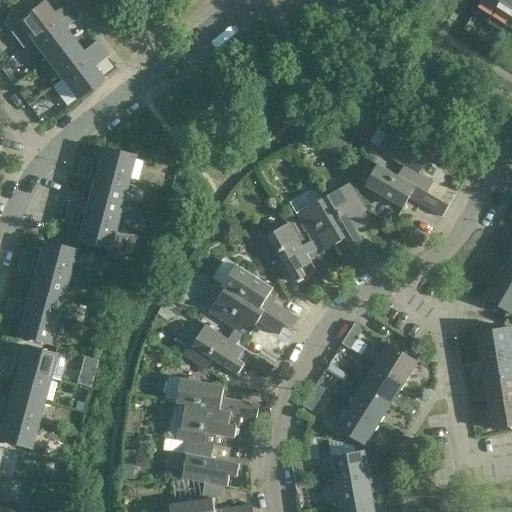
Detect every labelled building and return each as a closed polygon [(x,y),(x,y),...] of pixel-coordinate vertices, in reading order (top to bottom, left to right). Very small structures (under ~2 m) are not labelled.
[(41,0),(17,18),(31,37),(72,7),(67,0),(65,0),(51,11),(43,0),(41,0)] [(511,0),(482,0),(476,11),(511,33),(511,0)] [(31,37),(46,57),(71,37),(62,26),(78,14),(72,7),(31,37)] [(95,37),(80,49),(71,37),(46,57),(60,76),(101,45),(95,37)] [(106,52),(101,45),(60,76),(75,95),(100,76),(91,64),(106,52)] [(393,119),(378,145),(376,147),(404,164),(398,173),(427,190),(433,180),(419,171),(428,156),(439,162),(445,151),(393,119)] [(101,146),(94,170),(128,179),(134,155),(101,146)] [(77,166),(90,170),(93,160),(80,157),(77,166)] [(427,191),(427,190),(398,173),(378,161),(365,182),(404,206),(410,196),(441,215),(448,204),(427,191)] [(90,170),(77,166),(75,175),(88,179),(90,170)] [(128,179),(94,170),(88,194),(122,203),(128,179)] [(367,208),(351,180),(324,195),(356,251),(367,245),(356,227),(368,220),(363,211),(367,208)] [(122,203),(88,194),(81,218),(115,227),(122,203)] [(359,257),(356,251),(324,195),(297,211),(312,238),(317,247),(320,252),(336,243),(348,264),(359,257)] [(65,213),(78,216),(80,207),(67,203),(65,213)] [(440,217),(430,211),(426,218),(436,224),(440,217)] [(78,216),(65,213),(62,222),(75,225),(78,216)] [(115,227),(81,218),(75,242),(109,251),(115,227)] [(308,252),(317,247),(312,238),(303,244),(289,220),(269,232),(267,229),(255,236),(270,261),(280,255),(294,280),(306,273),(302,266),(312,260),(308,252)] [(69,273),(75,249),(42,240),(35,264),(69,273)] [(21,251),(18,260),(31,264),(34,254),(21,251)] [(511,252),(498,273),(511,281),(511,252)] [(31,264),(18,260),(15,269),(29,273),(31,264)] [(112,274),(117,271),(117,265),(112,262),(107,265),(107,271),(112,274)] [(273,285),(237,262),(223,283),(227,286),(285,323),(292,328),(300,317),(278,303),(275,307),(264,300),(273,285)] [(35,264),(29,288),(62,297),(69,273),(35,264)] [(511,310),(511,281),(498,273),(485,294),(511,310)] [(278,333),(285,323),(227,286),(211,311),(236,327),(242,332),(247,334),(257,319),(278,333)] [(62,297),(29,288),(22,312),(56,321),(62,297)] [(8,297),(5,306),(18,310),(21,300),(8,297)] [(18,310),(5,306),(3,316),(16,319),(18,310)] [(78,323),(91,326),(95,315),(82,311),(78,323)] [(56,321),(22,312),(16,336),(49,345),(56,321)] [(349,333),(358,338),(365,328),(355,322),(349,333)] [(236,342),(242,332),(236,327),(230,337),(207,323),(194,343),(191,341),(184,352),(207,367),(213,356),(238,372),(245,361),(238,356),(244,347),(236,342)] [(478,329),(482,354),(511,348),(511,332),(511,324),(478,329)] [(349,333),(342,343),(351,349),(358,338),(349,333)] [(390,343),(377,363),(405,381),(419,360),(390,342),(390,343)] [(53,365),(57,353),(23,344),(16,368),(50,377),(50,378),(60,381),(60,379),(59,379),(63,367),(53,365)] [(486,378),(511,373),(511,348),(482,354),(486,378)] [(1,355),(0,359),(0,364),(12,368),(14,358),(1,355)] [(377,363),(364,383),(392,401),(405,381),(377,363)] [(12,368),(0,364),(0,374),(9,377),(12,368)] [(16,368),(10,392),(43,401),(50,378),(50,377),(16,368)] [(89,387),(93,376),(79,372),(76,383),(89,387)] [(511,373),(486,378),(490,402),(511,397),(511,373)] [(181,378),(169,376),(164,399),(177,402),(177,403),(186,404),(242,413),(256,416),(259,403),(234,398),(233,403),(222,400),(224,386),(181,378)] [(392,401),(364,383),(351,403),(379,421),(392,401)] [(317,384),(310,394),(319,400),(325,389),(317,384)] [(43,401),(10,392),(3,416),(37,425),(43,401)] [(319,400),(310,394),(303,405),(312,411),(319,400)] [(511,397),(490,402),(494,426),(511,423),(511,397)] [(81,411),(83,403),(76,401),(74,409),(81,411)] [(366,442),(379,421),(351,403),(338,424),(366,442)] [(178,432),(177,438),(185,440),(202,442),(204,432),(233,437),(235,426),(239,427),(242,413),(186,404),(182,427),(178,427),(178,432)] [(127,425),(128,425),(139,427),(141,427),(144,412),(130,410),(127,425)] [(37,425),(3,416),(0,427),(0,440),(30,449),(37,425)] [(211,444),(202,442),(185,440),(183,452),(187,452),(182,476),(224,484),(226,473),(234,474),(236,462),(208,456),(211,444)] [(332,454),(336,479),(369,474),(365,449),(332,454)] [(294,476),(304,474),(302,462),(292,464),(294,476)] [(134,479),(135,467),(122,466),(121,478),(134,479)] [(304,474),(294,476),(296,489),(306,487),(304,474)] [(340,503),(373,498),(369,474),(336,479),(340,503)] [(63,479),(55,477),(51,479),(49,489),(59,492),(63,479)] [(170,502),(171,511),(253,511),(252,503),(220,507),(220,511),(215,511),(214,496),(170,502)] [(375,511),(373,498),(340,503),(341,511),(375,511)]
